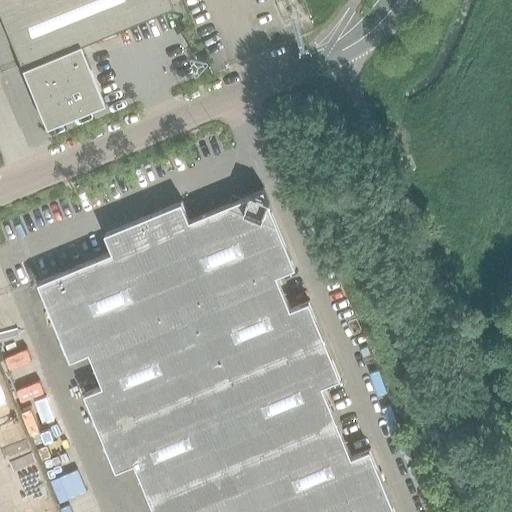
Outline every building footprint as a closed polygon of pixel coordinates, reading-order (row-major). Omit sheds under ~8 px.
[(78,44),(95,37),(171,6),(168,0),(0,0),(0,16),(45,124),(102,101),(78,44)] [(145,326),(182,310),(275,272),(293,265),(262,190),(189,220),(181,201),(106,232),(114,251),(145,326)] [(71,356),(89,349),(145,326),(114,251),(40,281),(71,356)] [(408,269),(404,260),(394,264),(398,274),(408,269)] [(182,310),(213,384),(324,338),(309,300),(290,308),(275,272),(182,310)] [(101,430),(213,384),(182,310),(145,326),(89,349),(104,384),(85,392),(101,430)] [(243,458),(336,420),(321,383),(340,375),(324,338),(213,384),(243,458)] [(135,460),(150,496),(243,458),(213,384),(101,430),(116,468),(135,460)] [(243,458),(265,511),(322,511),(385,486),(370,449),(351,456),(336,420),(243,458)] [(265,511),(243,458),(150,496),(156,511),(265,511)] [(322,511),(396,511),(385,486),(322,511)]
